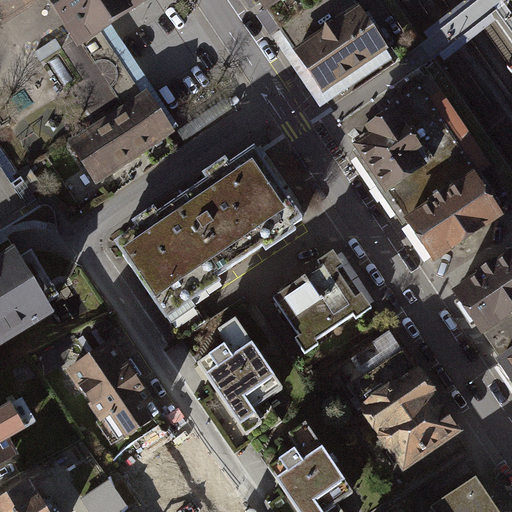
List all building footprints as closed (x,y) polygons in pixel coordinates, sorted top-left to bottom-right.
[(50,0),(78,43),(98,30),(143,1),(142,0),(0,0),(0,23),(36,0),(50,0)] [(259,0),(280,31),(326,0),(259,0)] [(352,0),(326,0),(280,31),(322,93),(386,51),(352,0)] [(98,127),(143,98),(114,54),(98,30),(78,43),(54,59),(98,127)] [(143,98),(98,127),(72,144),(96,181),(172,132),(147,95),(143,98)] [(402,105),(352,140),(389,193),(439,158),(402,105)] [(255,148),(122,240),(176,317),(308,224),(255,148)] [(443,199),(409,222),(436,262),(501,217),(474,178),(443,199)] [(0,263),(0,343),(51,313),(15,254),(0,263)] [(297,288),(268,307),(304,360),(370,316),(332,260),(329,262),(325,256),(291,279),(297,288)] [(511,256),(457,294),(483,332),(511,312),(511,256)] [(392,334),(332,372),(400,476),(460,438),(392,334)] [(511,343),(496,354),(511,377),(511,343)] [(197,365),(242,433),(263,419),(256,408),(285,389),(257,346),(239,358),(230,344),(197,365)] [(108,346),(62,376),(113,453),(159,423),(108,346)] [(0,435),(0,465),(13,458),(0,435)] [(298,452),(271,470),(299,511),(327,511),(355,493),(327,451),(306,465),(298,452)] [(203,462),(157,493),(169,511),(227,511),(234,508),(203,462)] [(500,511),(480,481),(435,511),(436,511),(500,511)] [(125,511),(106,485),(81,503),(86,511),(125,511)] [(44,511),(32,486),(0,503),(0,511),(44,511)]
